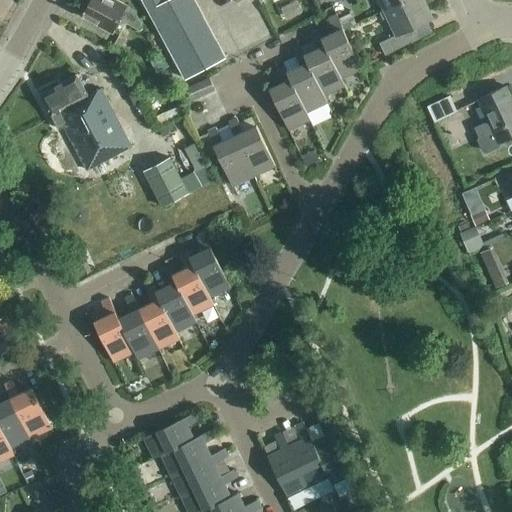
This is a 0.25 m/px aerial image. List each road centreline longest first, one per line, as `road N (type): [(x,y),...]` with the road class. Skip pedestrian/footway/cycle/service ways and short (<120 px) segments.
road 1 (unclassified): [(319,208),(401,77),(486,31)]
road 2 (residential): [(319,208),(294,181),(242,67),(315,26)]
road 3 (unclassified): [(220,379),(319,208)]
road 4 (residential): [(59,301),(183,243)]
